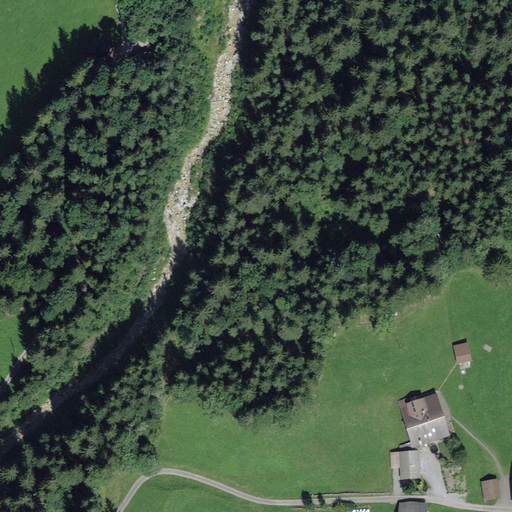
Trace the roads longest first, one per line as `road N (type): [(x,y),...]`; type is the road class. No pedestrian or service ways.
road 1 (track): [(125,48),(109,74),(70,100),(31,169),(27,196),(80,276),(0,391)]
road 2 (unclassified): [(118,511),(144,477),(160,471),(266,502),(411,499),(511,511)]
